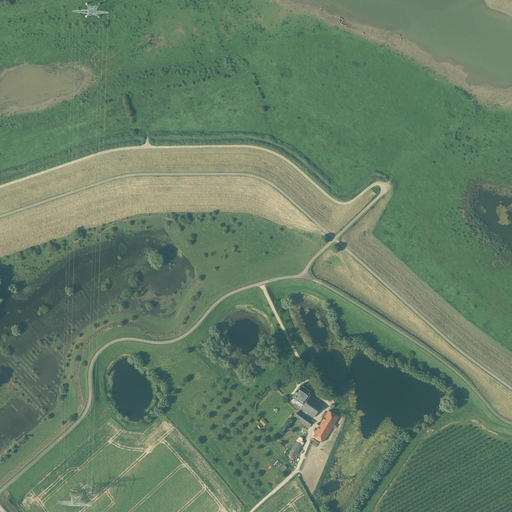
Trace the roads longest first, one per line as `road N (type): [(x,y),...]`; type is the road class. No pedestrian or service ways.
road 1 (track): [(0,187),(110,151),(247,146),(279,155),(340,203),(376,183),(385,190)]
road 2 (unclassified): [(0,491),(83,415),(89,370),(106,345),(178,338),(232,292),(302,273)]
road 3 (unclassified): [(302,273),(419,345),(511,423)]
